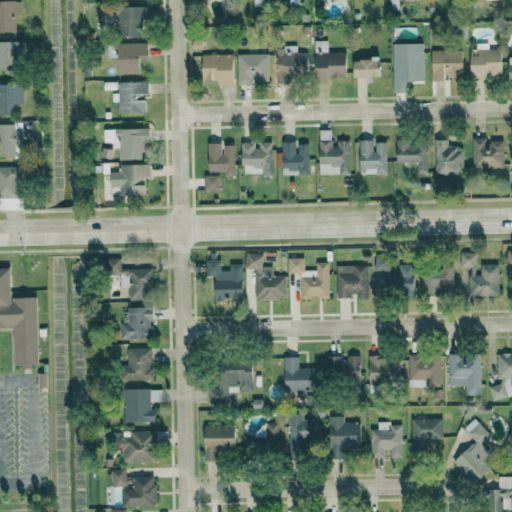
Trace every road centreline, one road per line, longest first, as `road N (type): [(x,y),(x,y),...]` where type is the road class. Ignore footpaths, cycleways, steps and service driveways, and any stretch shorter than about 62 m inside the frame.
road 1 (tertiary): [(511,220),(0,232)]
road 2 (residential): [(185,511),(175,0)]
road 3 (residential): [(177,112),(511,105)]
road 4 (residential): [(182,330),(511,323)]
road 5 (residential): [(185,490),(428,485),(451,496),(453,511)]
